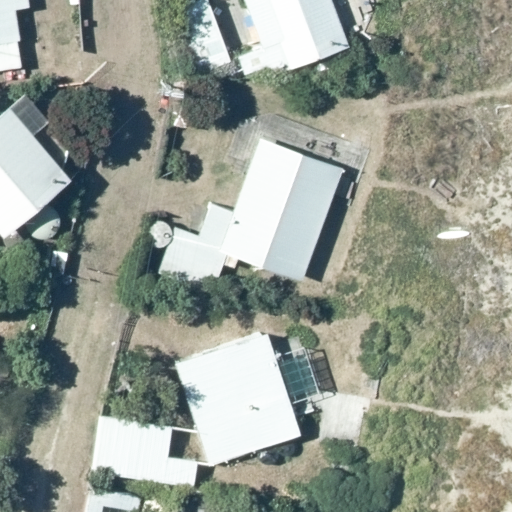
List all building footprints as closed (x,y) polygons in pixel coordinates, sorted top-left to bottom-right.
[(0,0),(0,69),(20,67),(16,40),(21,40),(16,5),(31,3),(30,0),(0,0)] [(243,0),(261,47),(239,55),(245,70),(266,62),(271,74),(347,46),(330,0),(243,0)] [(225,62),(213,24),(183,34),(195,71),(225,62)] [(0,106),(0,236),(70,176),(5,102),(0,106)] [(330,163),(257,140),(218,241),(291,265),(330,163)] [(298,435),(265,332),(175,360),(207,464),(298,435)] [(368,399),(325,395),(319,446),(363,451),(368,399)] [(169,421),(97,418),(95,478),(112,479),(196,483),(197,457),(167,456),(169,421)] [(137,511),(141,493),(89,483),(83,511),(137,511)] [(295,511),(296,508),(217,500),(216,511),(295,511)]
